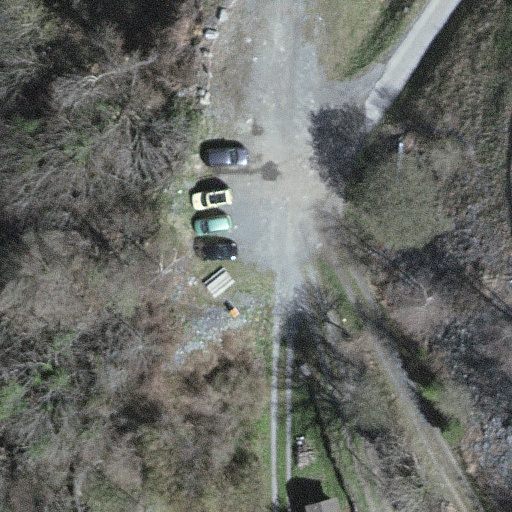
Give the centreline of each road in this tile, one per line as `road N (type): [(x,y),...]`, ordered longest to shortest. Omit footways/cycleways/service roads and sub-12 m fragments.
road 1 (track): [(288,164),(479,511)]
road 2 (track): [(386,511),(322,331),(288,164)]
road 3 (track): [(288,164),(280,511)]
road 4 (track): [(288,164),(372,95),(439,0)]
road 5 (track): [(288,164),(288,0)]
